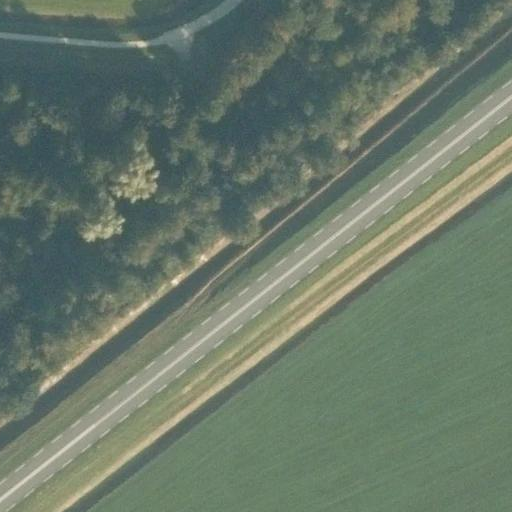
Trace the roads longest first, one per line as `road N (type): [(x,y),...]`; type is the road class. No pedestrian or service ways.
road 1 (primary): [(0,495),(511,93)]
road 2 (unclassified): [(233,0),(200,26),(156,41),(0,33)]
